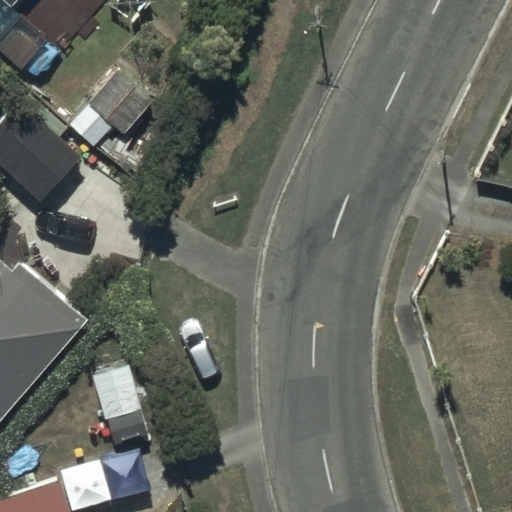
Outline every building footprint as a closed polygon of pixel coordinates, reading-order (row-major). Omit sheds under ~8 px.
[(157,84),(118,53),(73,108),(94,126),(109,108),(127,122),(157,84)] [(83,145),(23,88),(0,112),(0,146),(43,187),(83,145)] [(14,252),(0,240),(0,406),(89,304),(21,245),(14,252)] [(146,402),(130,351),(91,364),(108,414),(146,402)] [(74,511),(63,471),(0,489),(0,511),(74,511)]
